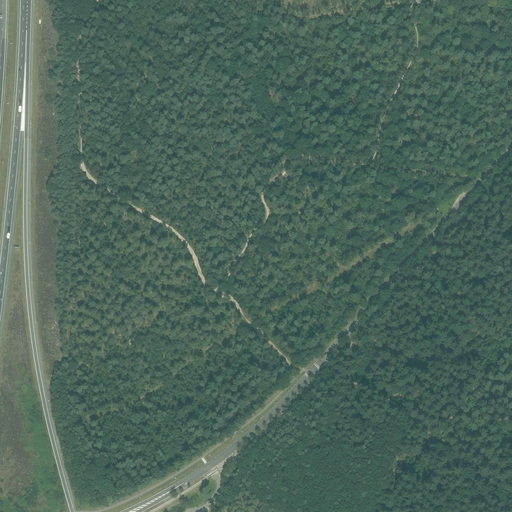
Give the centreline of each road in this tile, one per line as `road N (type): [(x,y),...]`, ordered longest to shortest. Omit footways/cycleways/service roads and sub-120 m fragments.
road 1 (motorway): [(72,511),(33,331),(22,29)]
road 2 (secondary): [(208,466),(289,395),(511,148)]
road 3 (track): [(218,290),(202,279),(175,232),(102,188),(81,162),(79,30),(97,0)]
road 4 (motorway): [(0,293),(22,29)]
road 5 (track): [(249,324),(469,194)]
road 6 (track): [(218,290),(266,218),(264,189),(291,158),(372,165)]
road 7 (track): [(338,374),(396,404),(511,504)]
road 8 (track): [(376,511),(511,341)]
road 9 (track): [(406,4),(299,18),(228,0)]
road 10 (track): [(372,165),(386,108),(417,43),(406,4)]
